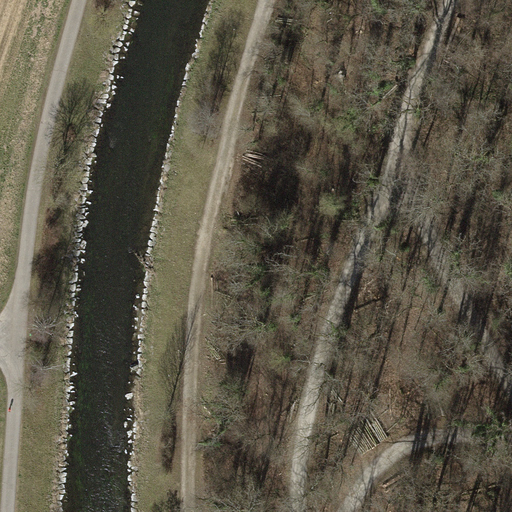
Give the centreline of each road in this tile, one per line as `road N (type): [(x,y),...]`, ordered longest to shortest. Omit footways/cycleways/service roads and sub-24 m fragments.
road 1 (track): [(185,511),(195,269),(264,0)]
road 2 (track): [(401,156),(345,283),(314,379),(297,475),(300,511)]
road 3 (track): [(81,0),(47,115),(16,335)]
road 4 (track): [(401,156),(449,276),(511,394)]
road 5 (track): [(349,511),(366,479),(395,451),(429,438),(511,441)]
road 6 (track): [(16,335),(9,511)]
road 7 (track): [(451,0),(407,114),(401,156)]
